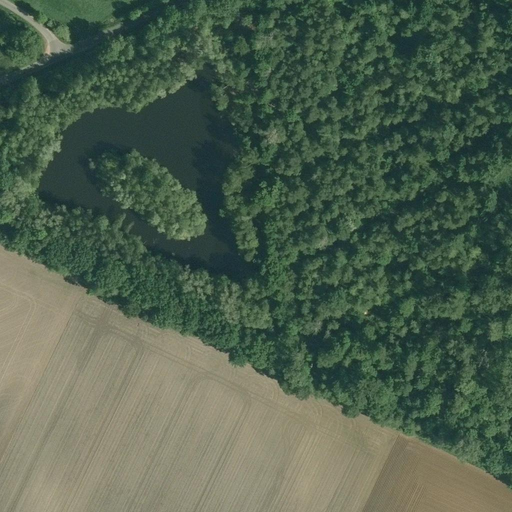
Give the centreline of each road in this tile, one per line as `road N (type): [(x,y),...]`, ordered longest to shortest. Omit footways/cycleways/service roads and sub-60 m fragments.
road 1 (track): [(511,193),(269,104),(258,84),(262,20),(251,0)]
road 2 (residential): [(187,0),(60,57)]
